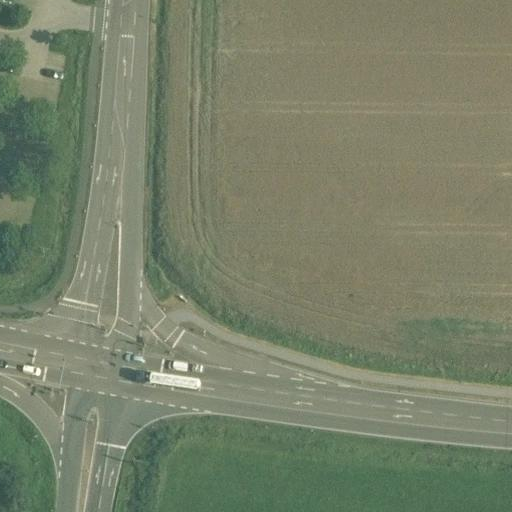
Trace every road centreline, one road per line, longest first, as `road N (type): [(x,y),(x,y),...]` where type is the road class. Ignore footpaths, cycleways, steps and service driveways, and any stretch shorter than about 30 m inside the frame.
road 1 (tertiary): [(324,399),(177,340),(154,319),(129,268)]
road 2 (tertiary): [(121,153),(76,362)]
road 3 (primary): [(324,399),(118,370)]
road 4 (primary): [(511,424),(324,399)]
road 5 (tertiary): [(121,153),(132,0)]
road 6 (motorway): [(97,511),(118,370)]
road 7 (motorway): [(0,386),(53,433),(70,489)]
road 8 (motorway): [(76,362),(70,489)]
